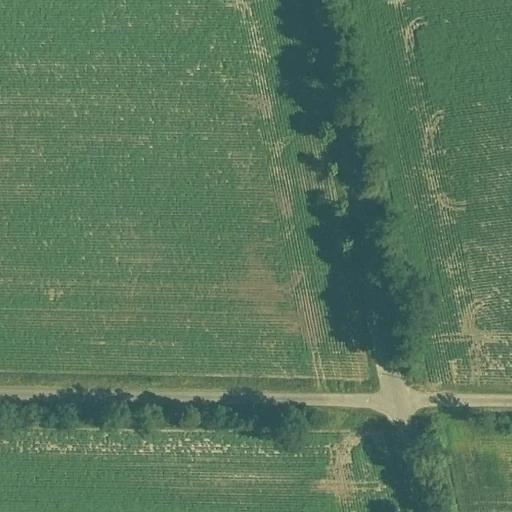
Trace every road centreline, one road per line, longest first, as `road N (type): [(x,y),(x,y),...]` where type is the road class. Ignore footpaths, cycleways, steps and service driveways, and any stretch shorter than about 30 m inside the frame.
road 1 (residential): [(0,393),(396,399)]
road 2 (unclassified): [(361,234),(315,0)]
road 3 (residential): [(361,234),(396,399)]
